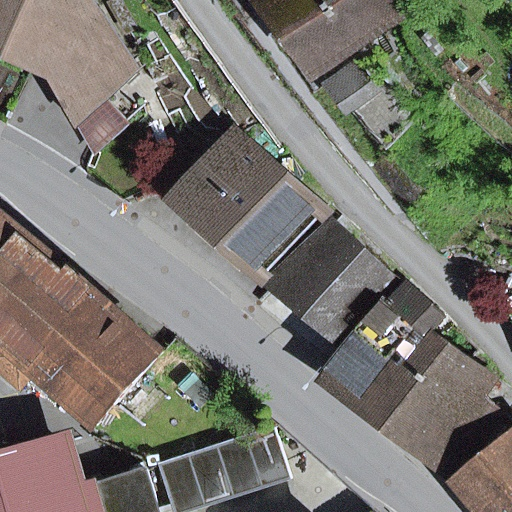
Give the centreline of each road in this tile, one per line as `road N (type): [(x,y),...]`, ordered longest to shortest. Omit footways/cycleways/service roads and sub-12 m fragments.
road 1 (tertiary): [(0,145),(422,511)]
road 2 (residential): [(511,356),(318,161),(199,0)]
